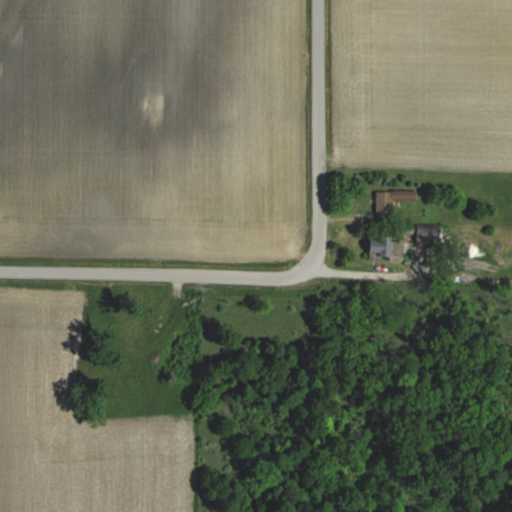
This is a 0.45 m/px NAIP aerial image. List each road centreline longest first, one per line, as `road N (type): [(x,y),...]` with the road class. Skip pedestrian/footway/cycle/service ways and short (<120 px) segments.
road 1 (tertiary): [(0,275),(317,280)]
road 2 (residential): [(317,280),(314,0)]
